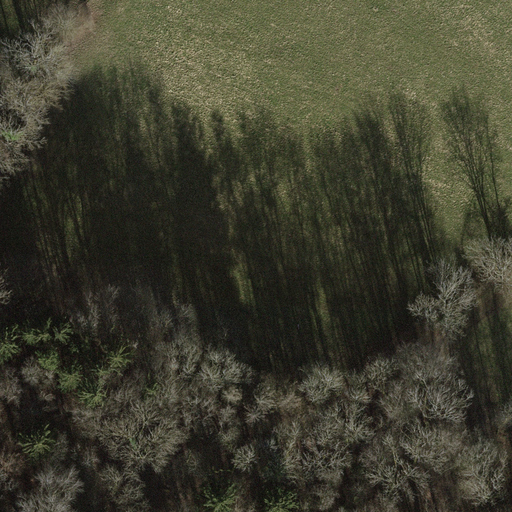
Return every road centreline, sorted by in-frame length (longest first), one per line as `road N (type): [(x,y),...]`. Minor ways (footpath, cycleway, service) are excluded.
road 1 (track): [(0,388),(207,429),(353,429)]
road 2 (track): [(511,225),(386,340),(353,429)]
